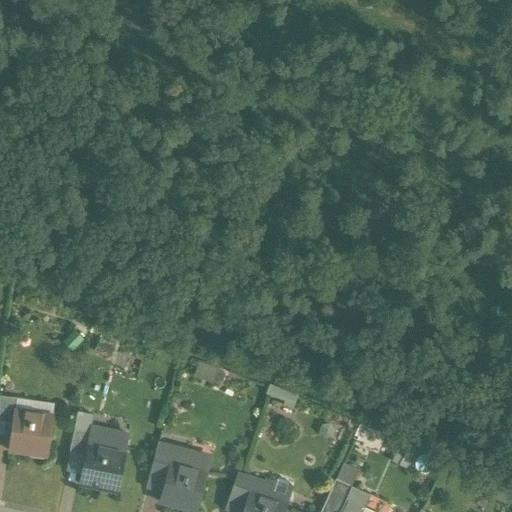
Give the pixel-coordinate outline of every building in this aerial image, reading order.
[(16,398),(0,396),(0,420),(13,422),(14,410),(16,398)] [(52,415),(14,410),(13,422),(8,451),(29,453),(30,448),(45,450),(44,455),(46,456),(52,415)] [(90,432),(74,429),(69,453),(85,456),(88,444),(90,432)] [(124,451),(88,444),(85,456),(79,484),(100,488),(101,482),(116,485),(115,491),(116,491),(124,451)] [(173,451),(157,447),(151,470),(166,474),(173,451)] [(203,457),(190,453),(189,455),(173,451),(166,474),(159,502),(180,507),(181,502),(196,505),(194,511),(196,511),(206,472),(205,471),(205,472),(200,470),(203,457)] [(254,480),(238,474),(230,497),(246,502),(250,491),(254,480)] [(271,486),(254,480),(250,491),(268,496),(271,486)] [(339,511),(350,487),(335,480),(320,511),(339,511)] [(271,486),(268,496),(286,502),(289,492),(271,486)] [(362,511),(370,495),(350,487),(339,511),(362,511)] [(268,496),(250,491),(246,502),(242,511),(282,511),(286,502),(268,496)]
